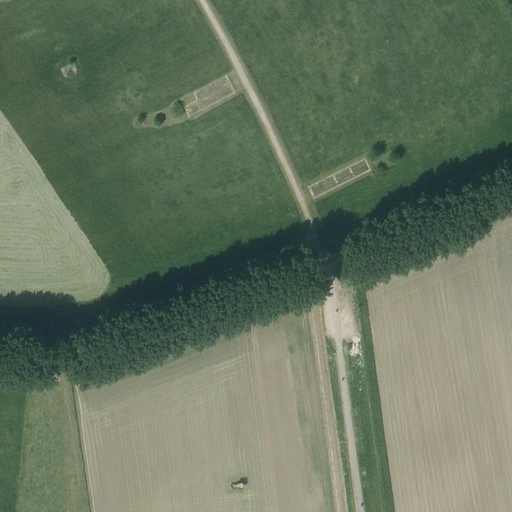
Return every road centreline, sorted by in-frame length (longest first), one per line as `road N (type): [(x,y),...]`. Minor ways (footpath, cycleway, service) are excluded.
road 1 (unclassified): [(0,351),(81,350),(511,188)]
road 2 (unknown): [(381,511),(351,289),(330,287)]
